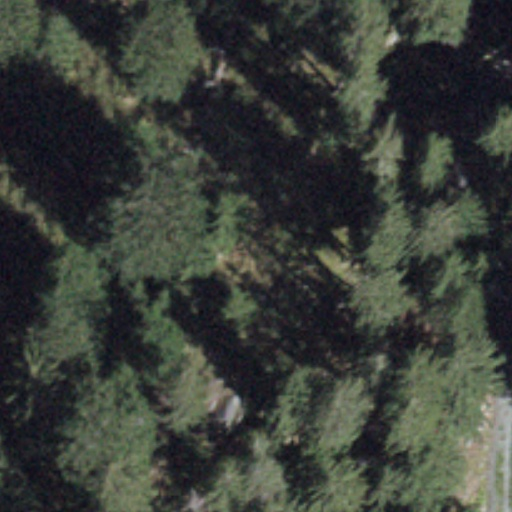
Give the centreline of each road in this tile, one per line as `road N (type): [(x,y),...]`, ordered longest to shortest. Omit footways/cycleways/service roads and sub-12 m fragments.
road 1 (track): [(511,283),(473,156),(475,123),(494,89),(511,76)]
road 2 (track): [(502,511),(504,387),(511,363)]
